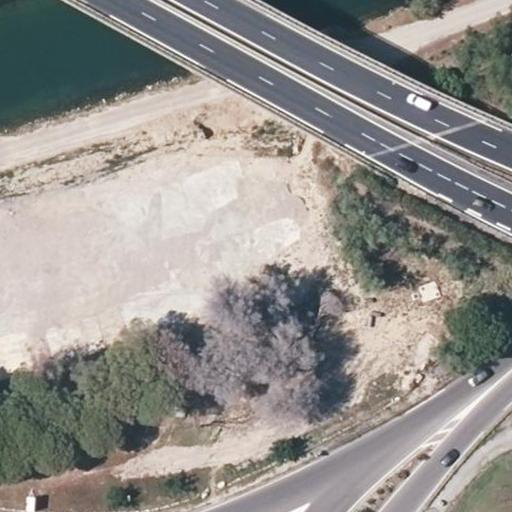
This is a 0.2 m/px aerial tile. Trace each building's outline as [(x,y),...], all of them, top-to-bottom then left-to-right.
[(180,188),(154,193),(162,232),(187,228),(180,188)] [(99,208),(106,228),(126,221),(119,201),(99,208)] [(92,206),(65,208),(67,234),(94,231),(92,206)] [(284,233),(304,235),(306,216),(286,215),(284,233)] [(29,270),(26,256),(41,253),(36,228),(5,234),(13,274),(29,270)] [(45,267),(60,265),(56,231),(41,232),(45,267)] [(98,234),(64,240),(70,270),(104,265),(98,234)] [(188,305),(232,293),(218,244),(174,256),(188,305)] [(268,266),(286,255),(279,244),(261,255),(268,266)] [(115,283),(120,301),(166,288),(161,270),(115,283)] [(52,317),(98,310),(96,294),(49,302),(52,317)] [(141,339),(166,329),(155,304),(130,314),(141,339)] [(104,329),(126,325),(123,307),(101,311),(104,329)] [(0,339),(23,334),(18,315),(0,319),(0,339)] [(48,329),(55,354),(102,341),(95,317),(48,329)]
